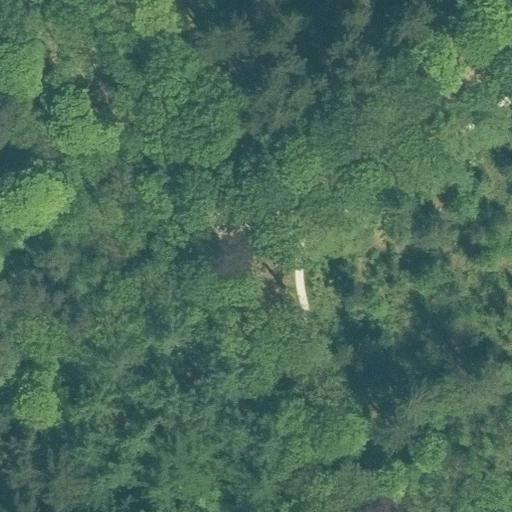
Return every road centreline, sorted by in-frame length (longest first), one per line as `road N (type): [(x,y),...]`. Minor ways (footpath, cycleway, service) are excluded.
road 1 (track): [(492,0),(275,148),(219,205)]
road 2 (track): [(272,208),(511,44)]
road 3 (unknown): [(221,242),(212,300),(218,376),(288,511)]
road 4 (track): [(312,438),(236,232)]
road 5 (track): [(236,232),(159,91)]
